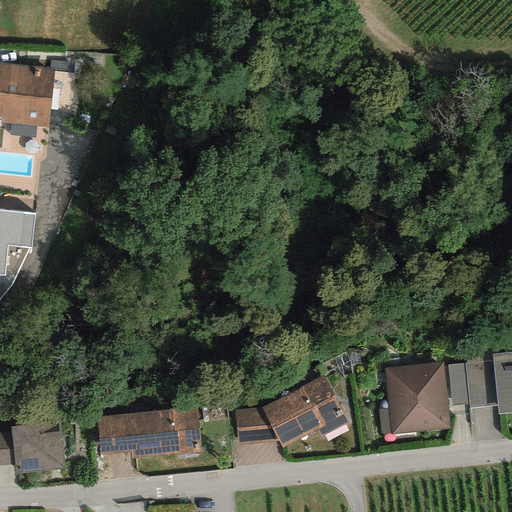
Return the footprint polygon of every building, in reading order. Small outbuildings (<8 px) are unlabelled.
[(53,69),(0,63),(0,123),(47,128),(53,69)] [(33,214),(0,210),(0,275),(3,276),(7,246),(30,248),(33,214)] [(511,350),(491,353),(492,361),(497,405),(498,414),(511,412),(511,350)] [(492,361),(463,364),(468,404),(468,408),(497,405),(492,361)] [(384,368),(388,409),(377,410),(380,435),(391,434),(449,428),(441,362),(384,368)] [(463,364),(447,366),(451,406),(468,404),(463,364)] [(323,376),(261,408),(278,441),(282,449),(317,430),(321,437),(348,423),(323,376)] [(196,407),(95,417),(99,454),(130,451),(131,458),(176,453),(176,455),(201,452),(196,407)] [(278,441),(261,408),(234,411),(237,444),(278,441)] [(64,469),(58,420),(9,426),(10,432),(14,464),(15,474),(64,469)] [(0,465),(14,464),(10,432),(0,433),(0,465)]
